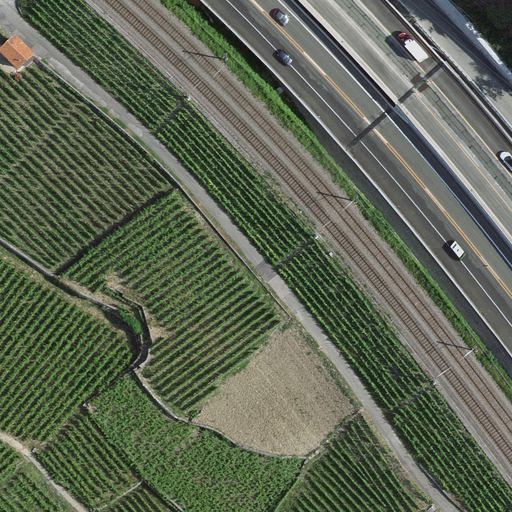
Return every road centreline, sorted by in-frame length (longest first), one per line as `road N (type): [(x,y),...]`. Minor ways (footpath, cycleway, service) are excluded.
road 1 (track): [(451,511),(269,272),(98,92),(0,3)]
road 2 (motorway): [(257,0),(511,299)]
road 3 (motorway): [(511,199),(337,0)]
road 4 (tertiary): [(411,0),(511,111)]
